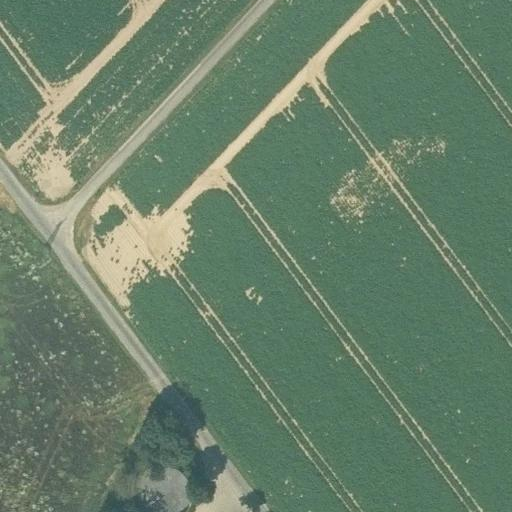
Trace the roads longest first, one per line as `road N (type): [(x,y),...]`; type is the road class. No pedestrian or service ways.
road 1 (unclassified): [(0,164),(260,511)]
road 2 (track): [(267,0),(50,230)]
